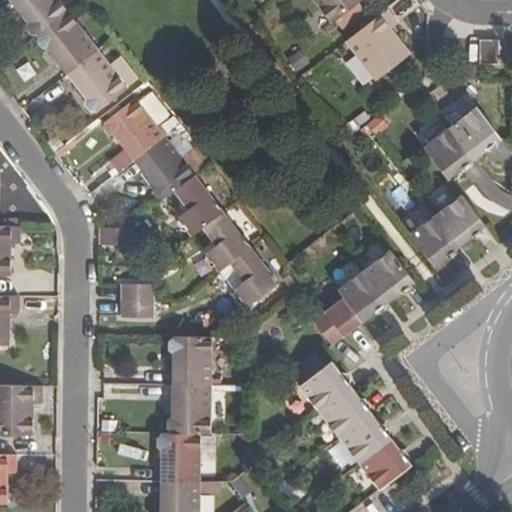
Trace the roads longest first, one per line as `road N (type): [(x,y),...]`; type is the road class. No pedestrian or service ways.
road 1 (residential): [(74,511),(72,227),(0,132)]
road 2 (residential): [(511,304),(419,360),(480,439)]
road 3 (residential): [(511,314),(493,367),(511,433)]
